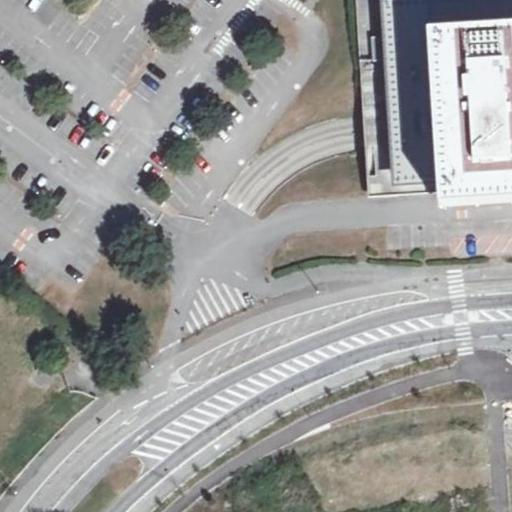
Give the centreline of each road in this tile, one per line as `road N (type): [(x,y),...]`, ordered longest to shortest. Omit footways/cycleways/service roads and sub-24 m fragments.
road 1 (secondary): [(128,511),(234,425),(311,376),(398,347),(511,329)]
road 2 (secondary): [(511,301),(409,312),(345,329),(262,361),(159,418)]
road 3 (residential): [(159,418),(123,424),(78,462),(39,511)]
road 4 (secondary): [(159,418),(67,511)]
